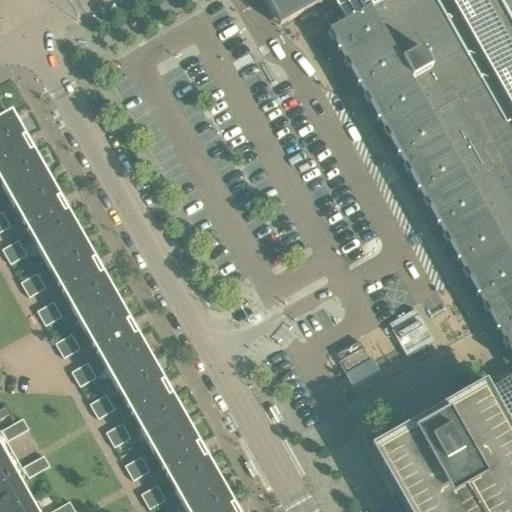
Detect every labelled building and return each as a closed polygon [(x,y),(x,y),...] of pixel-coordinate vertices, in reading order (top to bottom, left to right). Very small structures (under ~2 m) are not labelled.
[(511,511),(511,0),(262,0),(279,28),(291,21),(304,14),(314,8),(320,18),(328,32),(329,36),(330,35),(339,51),(338,51),(339,53),(340,54),(340,53),(349,69),(348,69),(349,71),(350,71),(358,84),(359,86),(358,86),(359,88),(368,104),(369,106),(370,106),(373,111),(374,113),(379,121),(378,121),(379,123),(380,123),(388,138),(389,141),(390,140),(394,147),(398,156),(399,158),(400,158),(408,174),(408,175),(409,176),(410,176),(418,191),(419,193),(420,193),(420,194),(428,208),(428,209),(428,210),(429,211),(429,210),(431,213),(438,226),(437,226),(439,228),(448,243),(447,243),(448,244),(448,246),(449,245),(458,261),(457,261),(458,263),(459,263),(468,279),(467,279),(468,280),(468,281),(469,281),(477,294),(478,296),(477,296),(478,298),(479,298),(483,305),(488,313),(487,314),(488,315),(488,316),(489,315),(498,331),(497,331),(498,332),(498,333),(499,333),(507,348),(507,349),(507,350),(508,350),(509,350),(511,356),(511,377),(508,380),(491,390),(486,393),(374,458),(395,495),(378,506),(367,511),(511,511)] [(33,155),(32,154),(24,141),(23,139),(10,116),(0,121),(0,176),(5,185),(0,187),(7,199),(14,211),(18,208),(39,246),(35,248),(41,259),(48,272),(53,269),(74,307),(70,309),(75,319),(84,334),(88,332),(109,369),(105,372),(110,380),(118,395),(123,393),(144,430),(140,433),(144,440),(153,456),(157,454),(178,491),(174,494),(178,501),(184,511),(234,511),(232,508),(232,506),(219,484),(206,462),(205,460),(198,447),(197,446),(184,423),(171,400),(170,398),(163,385),(162,384),(149,361),(137,339),(136,337),(129,325),(128,323),(115,300),(102,278),(101,276),(94,263),(93,262),(78,236),(67,216),(66,215),(59,202),(58,200),(45,177),(33,155)] [(8,225),(6,221),(0,224),(0,234),(10,229),(8,225)] [(6,259),(22,250),(20,246),(18,242),(2,252),(6,259)] [(26,257),(22,250),(6,259),(10,267),(10,266),(26,257)] [(20,285),(24,292),(41,283),(37,276),(21,285),(20,285)] [(41,283),(24,292),(29,300),(45,290),(43,287),(41,283)] [(37,314),(41,321),(57,312),(55,308),(53,304),(37,314)] [(414,311),(388,325),(391,331),(390,331),(406,359),(434,343),(418,316),(417,316),(414,311)] [(57,312),(41,321),(45,328),(61,319),(57,312)] [(55,346),(59,353),(76,344),(71,336),(55,346)] [(346,378),(353,389),(379,374),(376,368),(373,363),(371,364),(358,343),(336,356),(348,377),(346,378)] [(76,344),(59,353),(63,361),(80,351),(78,348),(76,344)] [(75,382),(92,372),(89,368),(87,365),(71,374),(75,382)] [(96,380),(92,372),(75,382),(79,389),(80,389),(96,380)] [(89,407),(93,414),(110,404),(106,397),(90,406),(89,407)] [(110,404),(93,414),(98,421),(114,412),(112,409),(110,404)] [(15,425),(21,436),(28,432),(22,421),(15,425)] [(14,439),(21,436),(15,425),(8,429),(14,439)] [(105,435),(110,442),(126,433),(124,430),(122,426),(105,435)] [(14,439),(8,429),(1,433),(5,440),(7,443),(14,439)] [(126,433),(110,442),(114,450),(130,440),(126,433)] [(0,511),(34,511),(16,478),(0,450),(0,511)] [(36,462),(42,473),(49,469),(43,458),(36,462)] [(128,476),(145,466),(141,459),(124,468),(128,476)] [(42,473),(36,462),(29,466),(35,476),(42,473)] [(28,480),(35,476),(29,466),(22,470),(24,473),(28,480)] [(147,471),(145,466),(128,476),(133,483),(149,474),(147,471)] [(144,504),(161,495),(159,491),(157,487),(140,497),(144,504)] [(165,502),(161,495),(144,504),(149,511),(165,502)]
